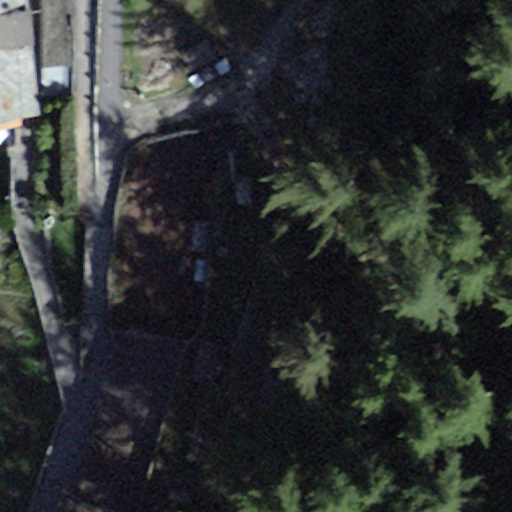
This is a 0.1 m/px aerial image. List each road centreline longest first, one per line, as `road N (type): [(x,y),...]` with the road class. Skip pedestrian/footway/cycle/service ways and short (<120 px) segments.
road 1 (residential): [(44,511),(83,368),(107,123)]
road 2 (residential): [(107,123),(234,99),(319,0)]
road 3 (residential): [(107,123),(110,0)]
